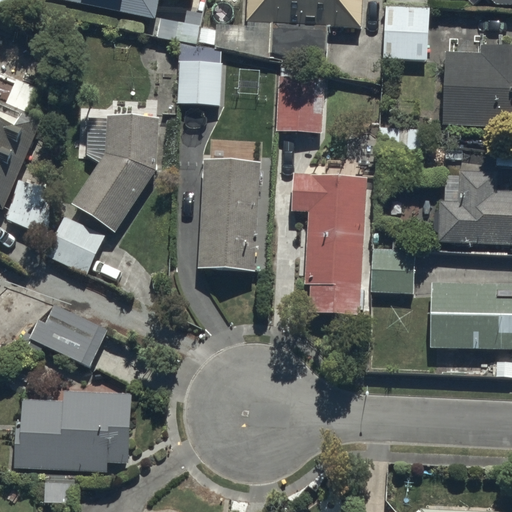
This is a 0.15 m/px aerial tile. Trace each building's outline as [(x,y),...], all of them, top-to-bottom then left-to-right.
[(49,0),(48,6),(156,28),(161,4),(196,11),(197,0),(49,0)] [(275,33),(273,64),(327,78),(329,36),(364,37),(365,0),(250,0),(249,32),(275,33)] [(511,0),(461,0),(476,15),(487,5),(498,16),(511,16),(511,0)] [(431,14),(387,13),(385,68),(429,69),(431,14)] [(218,39),(161,26),(157,44),(199,52),(200,49),(215,52),(218,39)] [(180,114),(222,114),(224,72),(222,72),(222,58),(183,52),(183,71),(181,71),(180,114)] [(448,63),(446,134),(511,136),(511,57),(483,56),(483,64),(448,63)] [(324,143),(326,87),(281,86),(279,142),(324,143)] [(48,191),(20,188),(45,131),(30,125),(41,99),(18,89),(7,113),(0,110),(0,218),(6,221),(4,225),(49,248),(48,191)] [(158,182),(160,130),(109,128),(107,165),(74,215),(116,244),(158,182)] [(262,175),(205,173),(201,280),(258,282),(262,175)] [(500,183),(460,181),(447,181),(446,211),(443,210),(441,251),(511,254),(511,201),(499,201),(500,183)] [(362,328),(368,191),(297,187),(296,224),(310,225),(307,296),(313,296),(312,326),(362,328)] [(107,246),(65,225),(47,263),(88,283),(107,246)] [(372,300),(415,301),(416,263),(373,262),(372,300)] [(511,295),(434,294),(433,358),(511,359),(511,295)] [(108,340),(57,315),(47,334),(39,331),(29,352),(43,359),(45,354),(90,377),(108,340)] [(16,478),(108,482),(109,473),(131,474),(134,404),(67,401),(67,411),(25,410),(24,432),(18,432),(16,478)]
